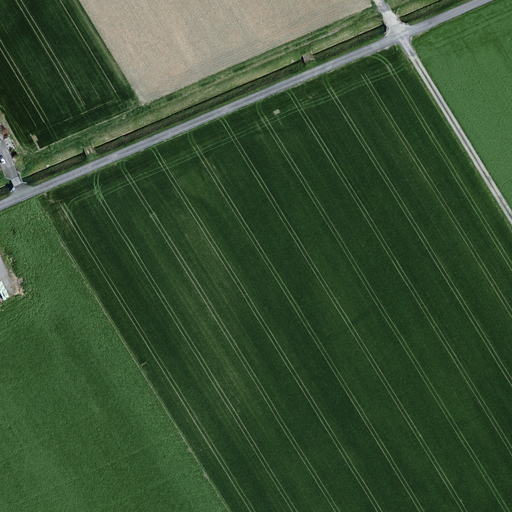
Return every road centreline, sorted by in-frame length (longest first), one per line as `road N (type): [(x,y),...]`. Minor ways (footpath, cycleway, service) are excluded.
road 1 (track): [(0,205),(483,0)]
road 2 (track): [(380,0),(511,217)]
